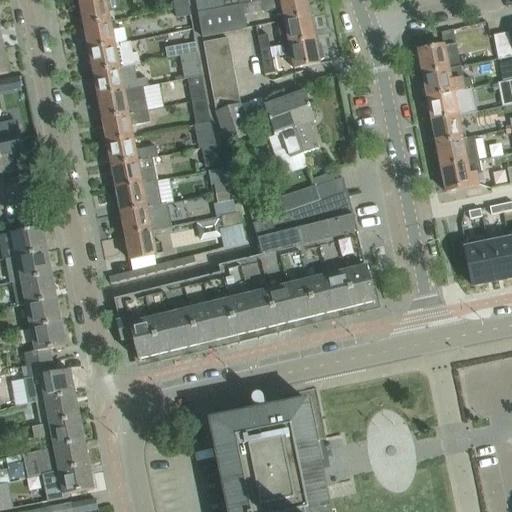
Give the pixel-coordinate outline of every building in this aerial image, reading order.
[(104,0),(80,5),(85,28),(111,23),(108,12),(123,9),(121,0),(104,0)] [(175,0),(172,1),(174,10),(189,7),(187,0),(175,0)] [(194,0),(198,15),(263,2),(262,0),(233,0),(222,2),(221,0),(194,0)] [(282,8),(285,22),(311,17),(307,0),(274,0),(271,1),(271,0),(268,0),(267,0),(267,1),(263,2),(198,15),(202,38),(246,29),(243,15),(282,8)] [(189,7),(174,10),(176,20),(191,17),(189,7)] [(277,24),(281,47),(315,41),(311,17),(285,22),(277,24)] [(85,28),(89,51),(115,46),(115,45),(111,23),(85,28)] [(420,62),(422,75),(449,69),(449,70),(461,67),(453,30),(441,33),(444,47),(418,52),(420,62)] [(494,37),(499,60),(511,56),(511,55),(508,34),(494,37)] [(258,37),(261,52),(270,50),(268,35),(258,37)] [(203,43),(206,56),(231,51),(228,38),(203,43)] [(315,41),(281,47),(283,56),(291,55),(294,69),(320,64),(319,63),(324,59),(322,51),(317,50),(315,41)] [(89,51),(94,75),(120,70),(119,68),(140,64),(137,53),(133,54),(131,42),(115,45),(115,46),(89,51)] [(180,56),(180,58),(198,54),(195,42),(165,48),(167,58),(180,56)] [(270,50),(261,52),(266,79),(275,77),(270,50)] [(3,51),(0,51),(0,75),(8,74),(3,51)] [(206,56),(208,65),(232,61),(231,51),(206,56)] [(198,54),(180,58),(185,81),(202,78),(198,54)] [(511,60),(499,63),(503,82),(511,80),(511,60)] [(208,65),(210,76),(234,72),(232,61),(208,65)] [(98,97),(143,89),(147,88),(146,80),(136,82),(133,67),(120,70),(94,75),(98,97)] [(422,75),(426,98),(453,92),(473,89),(471,77),(451,81),(449,70),(449,69),(422,75)] [(210,76),(212,87),(236,83),(234,72),(210,76)] [(511,80),(503,82),(505,92),(511,90),(511,80)] [(6,81),(0,82),(0,93),(8,91),(6,81)] [(212,87),(214,98),(238,94),(236,83),(212,87)] [(98,97),(103,122),(129,116),(129,115),(148,111),(143,89),(98,97)] [(190,92),(192,104),(207,101),(204,89),(190,92)] [(426,98),(431,121),(458,116),(477,112),(473,89),(453,92),(426,98)] [(304,92),(284,100),(303,154),(316,150),(308,125),(315,123),(304,92)] [(214,98),(216,113),(241,105),(238,94),(214,98)] [(303,154),(284,100),(264,106),(275,137),(280,135),(284,145),(285,145),(289,159),(303,154)] [(192,104),(196,125),(196,128),(197,128),(212,125),(212,123),(211,123),(207,101),(192,104)] [(241,105),(216,113),(215,113),(225,144),(252,135),(242,105),(241,105)] [(103,122),(107,145),(133,139),(131,128),(149,124),(147,113),(129,116),(103,122)] [(431,121),(436,146),(462,140),(458,116),(431,121)] [(197,128),(202,150),(216,147),(212,125),(197,128)] [(20,139),(0,143),(0,166),(2,175),(27,169),(20,139)] [(107,145),(112,168),(152,160),(152,159),(158,158),(155,146),(136,150),(133,139),(107,145)] [(436,146),(440,169),(479,161),(474,139),(463,141),(462,140),(436,146)] [(216,147),(202,150),(205,168),(220,165),(216,147)] [(112,168),(116,191),(157,183),(152,160),(112,168)] [(479,161),(440,169),(443,182),(444,182),(446,193),(479,186),(477,176),(482,175),(479,161)] [(226,169),(211,172),(214,184),(229,181),(226,169)] [(319,202),(346,192),(343,178),(334,181),(331,173),(312,180),(314,186),(315,190),(319,202)] [(214,184),(216,196),(231,193),(229,181),(214,184)] [(116,191),(121,215),(147,209),(162,207),(157,183),(116,191)] [(314,186),(277,199),(282,215),(305,207),(319,202),(315,190),(314,186)] [(253,225),(258,241),(353,217),(352,216),(353,216),(347,192),(346,192),(319,202),(305,207),(282,215),(266,220),(253,225)] [(217,202),(221,219),(236,216),(235,213),(231,193),(216,196),(217,202)] [(262,201),(246,206),(253,225),(266,220),(268,220),(262,201)] [(511,203),(501,206),(503,214),(511,211),(511,203)] [(501,206),(490,208),(491,216),(503,214),(501,206)] [(122,224),(125,238),(152,233),(147,209),(121,215),(123,224),(122,224)] [(480,210),(469,212),(470,220),(482,218),(480,210)] [(236,216),(221,219),(224,230),(241,227),(238,213),(235,213),(236,216)] [(258,241),(262,257),(279,253),(296,322),(373,303),(373,305),(375,305),(366,268),(365,268),(353,217),(258,241)] [(12,234),(17,259),(47,253),(42,228),(12,234)] [(152,233),(125,238),(127,251),(128,251),(132,272),(140,270),(150,268),(156,267),(154,257),(156,256),(163,254),(161,243),(154,245),(152,233)] [(511,257),(509,240),(487,245),(495,282),(511,279),(511,257)] [(487,245),(465,249),(473,287),(495,282),(487,245)] [(52,276),(47,253),(17,259),(19,269),(11,270),(13,284),(21,282),(52,276)] [(221,274),(162,289),(177,351),(225,339),(227,347),(237,344),(239,345),(240,343),(257,339),(259,340),(260,339),(277,334),(279,335),(280,334),(290,331),(288,324),(296,322),(279,253),(262,257),(220,267),(220,266),(219,267),(221,274)] [(194,257),(183,260),(184,267),(195,264),(194,257)] [(183,260),(172,263),(173,269),(184,267),(183,260)] [(172,263),(161,265),(163,272),(173,269),(172,263)] [(156,267),(150,268),(152,275),(163,272),(161,265),(156,267)] [(150,268),(140,270),(141,277),(152,275),(150,268)] [(132,272),(129,273),(131,280),(141,277),(140,270),(132,272)] [(129,273),(118,276),(120,283),(131,280),(129,273)] [(56,300),(52,276),(21,282),(13,284),(12,284),(17,307),(26,306),(56,300)] [(120,283),(118,276),(109,278),(110,285),(120,283)] [(162,289),(142,294),(157,356),(177,351),(162,289)] [(157,356),(142,294),(116,300),(115,300),(114,300),(120,322),(117,323),(122,343),(134,340),(139,363),(141,362),(141,360),(157,356)] [(26,306),(31,330),(61,324),(56,300),(26,306)] [(24,355),(26,368),(52,363),(49,351),(66,348),(61,324),(31,330),(35,353),(24,355)] [(75,395),(70,371),(54,374),(52,363),(26,368),(29,379),(24,380),(29,405),(75,395)] [(36,404),(41,427),(80,420),(75,396),(36,404)] [(330,511),(316,444),(308,402),(210,422),(228,511),(330,511)] [(52,438),(54,448),(54,449),(85,444),(80,420),(41,427),(32,429),(35,441),(52,438)] [(37,452),(42,475),(89,466),(85,444),(54,449),(54,448),(37,452)] [(94,490),(89,466),(42,475),(47,502),(68,498),(67,495),(74,494),(94,490)] [(96,500),(71,505),(72,511),(87,511),(98,510),(96,500)]
